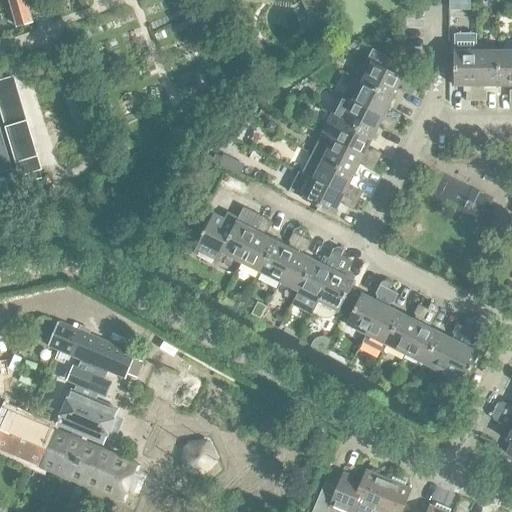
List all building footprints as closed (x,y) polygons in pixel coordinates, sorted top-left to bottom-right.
[(32,19),(26,0),(9,0),(16,24),(32,19)] [(327,0),(309,0),(318,18),(333,11),(327,0)] [(449,0),(449,10),(458,10),(457,0),(449,0)] [(370,63),(361,81),(361,82),(391,97),(397,87),(411,94),(416,83),(391,71),(397,60),(372,48),(367,56),(370,63)] [(477,101),(477,50),(454,50),(454,85),(467,85),(467,101),(477,101)] [(487,85),(499,85),(499,50),(477,50),(477,101),(487,101),(487,85)] [(510,100),(511,100),(511,50),(499,50),(499,85),(509,85),(510,100)] [(361,82),(361,81),(353,77),(343,96),(343,97),(395,124),(400,114),(386,107),(391,97),(361,82)] [(343,97),(343,96),(340,94),(330,115),(372,136),(378,125),(391,132),(395,124),(343,97)] [(23,113),(4,118),(21,173),(39,168),(23,113)] [(320,135),(321,136),(321,135),(376,163),(381,153),(367,146),(372,136),(330,115),(320,135)] [(269,122),(265,130),(274,134),(276,130),(274,124),(269,122)] [(0,172),(13,169),(0,125),(0,172)] [(372,171),(376,163),(321,135),(321,136),(312,154),(353,175),(359,164),(372,171)] [(223,154),(219,164),(229,169),(234,159),(223,154)] [(302,173),(313,178),(357,201),(362,191),(348,185),(353,175),(312,154),(302,173)] [(12,169),(4,172),(11,194),(19,192),(12,169)] [(357,201),(313,178),(305,195),(291,188),(287,197),(301,203),(304,198),(334,214),(339,203),(353,209),(357,201)] [(222,253),(240,262),(262,217),(242,207),(234,225),(212,214),(208,222),(202,219),(197,228),(204,231),(193,253),(216,264),(222,253)] [(240,262),(259,271),(275,240),(265,235),(272,222),(262,217),(240,262)] [(279,281),(301,236),(305,229),(300,226),(294,229),(286,246),(275,240),(259,271),(279,281)] [(301,236),(279,281),(298,290),(314,260),(304,255),(311,241),(301,236)] [(311,312),(340,255),(344,248),(338,245),(332,248),(324,265),(314,260),(298,290),(299,291),(293,303),(311,312)] [(349,260),(340,255),(311,312),(317,315),(322,318),(324,318),(327,318),(329,318),(332,317),(334,315),(335,314),(336,313),(337,310),(339,310),(354,279),(342,274),(349,260)] [(346,325),(365,335),(389,289),(380,285),(373,299),(362,293),(346,325)] [(384,344),(400,313),(391,309),(398,294),(389,289),(365,335),(362,342),(381,352),(384,344)] [(423,364),(439,333),(429,328),(438,311),(436,306),(430,303),(427,309),(404,354),(423,364)] [(384,344),(404,354),(427,309),(418,305),(411,319),(400,313),(384,344)] [(106,377),(105,376),(107,370),(126,377),(128,373),(136,376),(143,360),(135,357),(137,351),(59,318),(48,346),(82,359),(79,366),(74,364),(67,380),(77,384),(74,391),(72,390),(58,424),(103,443),(117,409),(95,400),(98,393),(99,393),(104,380),(106,377)] [(442,373),(465,329),(456,324),(449,338),(439,333),(423,364),(442,373)] [(474,333),(465,329),(442,373),(463,384),(479,353),(467,347),(474,333)] [(511,406),(506,403),(501,413),(511,418),(511,406)] [(443,421),(448,413),(440,408),(435,417),(443,421)] [(0,448),(56,472),(71,436),(8,410),(0,429),(0,448)] [(495,420),(497,422),(507,427),(510,425),(511,426),(511,427),(505,440),(510,442),(505,452),(511,455),(511,418),(501,413),(495,410),(493,415),(495,420)] [(137,464),(71,436),(56,472),(123,500),(137,464)] [(187,443),(185,445),(181,465),(183,467),(200,475),(202,475),(217,461),(217,458),(209,441),(206,440),(187,443)] [(321,481),(308,511),(373,511),(388,479),(385,477),(386,474),(372,468),(371,472),(366,470),(357,490),(348,486),(352,477),(343,473),(338,487),(321,481)] [(388,479),(373,511),(409,511),(403,509),(411,488),(405,486),(406,482),(392,476),(390,480),(388,479)]
